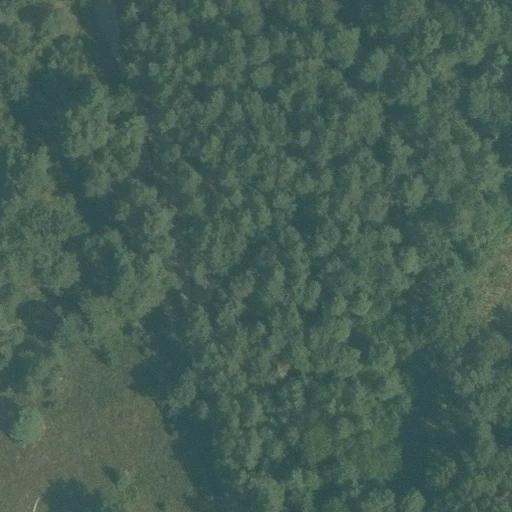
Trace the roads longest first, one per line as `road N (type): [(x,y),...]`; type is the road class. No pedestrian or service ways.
road 1 (track): [(100,0),(164,191),(235,511)]
road 2 (track): [(466,511),(347,0)]
